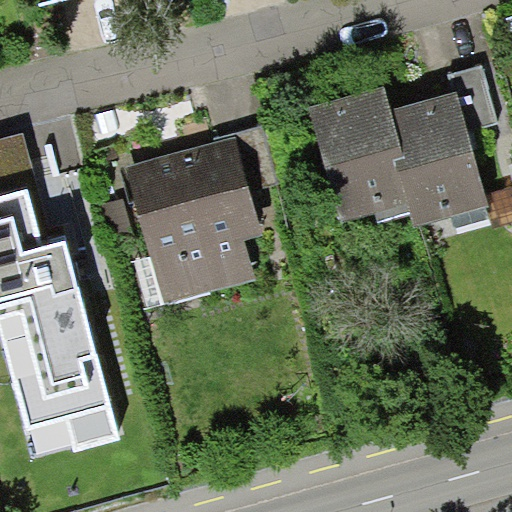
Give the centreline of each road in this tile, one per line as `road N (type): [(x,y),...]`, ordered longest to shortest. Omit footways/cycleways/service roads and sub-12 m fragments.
road 1 (residential): [(0,98),(388,0)]
road 2 (secondary): [(511,465),(348,511)]
